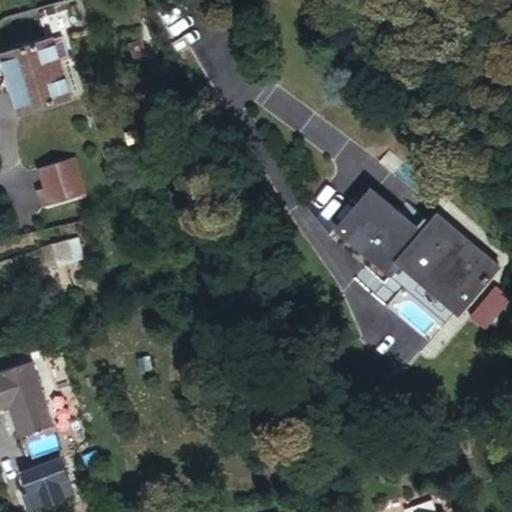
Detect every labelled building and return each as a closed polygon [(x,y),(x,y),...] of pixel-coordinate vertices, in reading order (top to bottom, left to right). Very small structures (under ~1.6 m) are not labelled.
[(52,40),(5,55),(24,112),(70,97),(59,63),(52,42),(52,40)] [(59,40),(52,42),(59,63),(66,61),(59,40)] [(87,193),(76,156),(38,166),(44,186),(36,189),(42,206),(87,193)] [(500,266),(438,213),(423,230),(370,186),(335,228),(394,278),(403,268),(460,316),(501,267),(500,266)] [(41,249),(46,269),(80,261),(75,241),(41,249)] [(50,427),(27,362),(0,371),(0,409),(9,406),(20,437),(50,427)] [(29,511),(64,500),(59,484),(68,481),(61,460),(23,475),(29,493),(24,495),(29,511)] [(73,496),(68,481),(59,484),(64,500),(73,496)]
